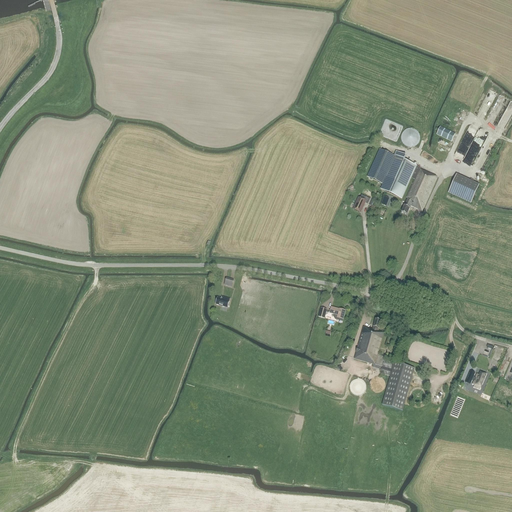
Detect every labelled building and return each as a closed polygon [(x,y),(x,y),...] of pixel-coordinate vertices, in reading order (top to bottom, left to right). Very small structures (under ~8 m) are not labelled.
[(418,127),(402,131),(406,147),(421,144),(418,127)] [(440,127),(437,135),(451,142),(455,134),(440,127)] [(401,199),(410,178),(415,180),(406,198),(408,198),(401,213),(407,215),(411,206),(422,211),(437,178),(420,170),(420,168),(404,160),(406,156),(396,152),(394,156),(379,150),(367,177),(383,184),(380,189),(401,199)] [(471,204),(479,185),(456,175),(448,193),(471,204)] [(353,210),(360,213),(365,203),(368,205),(370,199),(362,195),(360,199),(359,198),(353,210)] [(389,199),(384,197),(381,205),(386,207),(389,199)] [(226,278),(224,285),(231,287),(233,280),(226,278)] [(222,297),(221,299),(217,298),(215,304),(228,308),(230,299),(222,297)] [(334,315),(333,317),(335,320),(342,322),(345,311),(339,309),(331,307),(329,314),(334,315)] [(321,308),(318,317),(324,319),(326,313),(328,313),(329,312),(326,311),(326,310),(321,308)] [(385,357),(378,355),(384,333),(378,332),(381,321),(375,319),(372,330),(363,327),(354,359),(373,364),(372,367),(381,370),(380,374),(390,376),(382,405),(403,411),(411,382),(414,369),(384,360),(385,357)] [(477,374),(472,384),(475,385),(474,387),(480,390),(481,385),(486,374),(480,372),(479,375),(477,374)]
